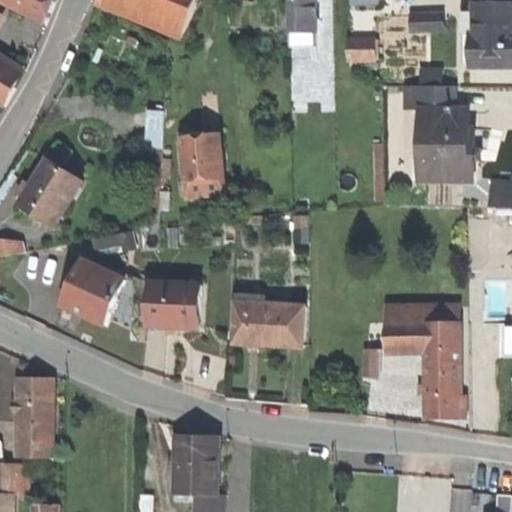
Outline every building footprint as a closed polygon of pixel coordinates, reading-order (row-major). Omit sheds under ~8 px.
[(57,8),(60,0),(0,0),(0,103),(8,109),(29,73),(0,53),(0,23),(5,16),(0,12),(0,1),(50,26),(57,8)] [(170,32),(185,38),(200,0),(100,0),(100,3),(170,32)] [(289,0),(290,46),(317,46),(316,0),(289,0)] [(511,4),(477,5),(476,15),(477,32),(474,32),(474,64),(474,66),(511,66),(511,4)] [(426,31),(445,31),(445,20),(445,14),(412,15),(413,32),(426,31)] [(477,32),(476,15),(463,15),(464,64),(474,64),(474,32),(477,32)] [(350,61),(379,60),(378,40),(350,40),(350,61)] [(423,69),(423,86),(444,86),(444,69),(427,69),(423,69)] [(405,108),(423,108),(423,86),(405,86),(405,108)] [(423,86),(423,108),(457,108),(457,86),(444,86),(423,86)] [(457,108),(423,108),(422,180),(476,180),(476,148),(476,129),(469,129),(469,111),(457,111),(457,108)] [(157,150),(164,151),(166,111),(148,110),(147,127),(146,150),(157,150)] [(184,198),(228,193),(223,134),(185,137),(185,143),(189,181),(183,182),(184,198)] [(179,144),(183,182),(189,181),(185,143),(182,143),(179,144)] [(58,144),(49,159),(82,180),(92,166),(58,144)] [(386,204),(383,144),(374,144),(377,204),(386,204)] [(153,227),(159,227),(164,151),(157,150),(153,227)] [(82,180),(49,159),(46,164),(32,186),(19,205),(55,228),(85,182),(82,180)] [(492,208),(511,209),(511,183),(494,182),(492,208)] [(139,250),(135,231),(94,239),(97,252),(122,246),(124,253),(136,251),(139,250)] [(0,257),(27,253),(25,241),(0,238),(0,257)] [(84,261),(63,306),(75,311),(77,309),(88,314),(87,317),(107,326),(110,320),(128,281),(84,261)] [(193,327),(202,328),(203,285),(165,284),(151,284),(149,326),(168,326),(168,332),(179,333),(179,327),(183,327),(193,327)] [(272,346),(306,348),(308,307),(256,303),(256,296),(237,295),(237,302),(238,302),(235,343),(272,346)] [(462,397),(461,307),(388,310),(388,323),(388,339),(367,339),(367,351),(369,351),(380,351),(397,351),(427,351),(428,387),(428,395),(428,417),(467,418),(466,397),(462,397)] [(83,315),(87,317),(88,314),(77,309),(75,311),(83,315)] [(381,380),(380,351),(369,351),(364,377),(381,380)] [(20,457),(55,457),(56,379),(49,379),(21,378),(20,402),(14,403),(14,412),(21,412),(20,457)] [(202,495),(219,496),(222,439),(201,438),(180,437),(179,463),(171,463),(170,481),(179,481),(178,494),(202,495)] [(0,463),(0,493),(10,494),(25,494),(25,463),(7,463),(0,463)] [(0,511),(9,511),(10,494),(0,493),(0,511)] [(201,511),(225,511),(226,496),(219,496),(202,495),(201,511)] [(511,511),(511,495),(499,495),(497,511),(511,511)]
